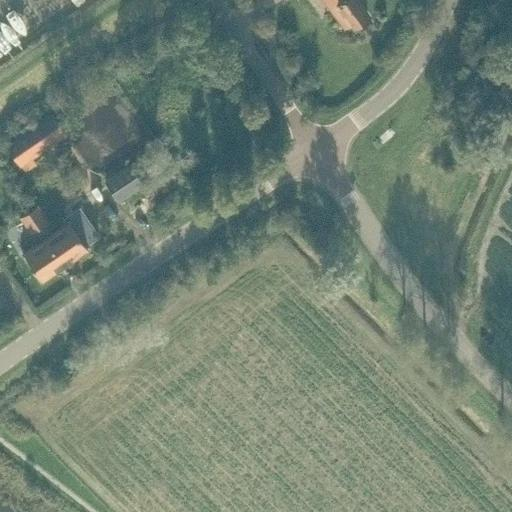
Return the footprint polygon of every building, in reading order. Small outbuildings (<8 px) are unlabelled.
[(367,15),(355,0),(330,0),(334,4),(330,7),(345,27),(352,21),(354,25),(367,15)] [(4,145),(19,166),(67,133),(52,112),(4,145)] [(133,161),(106,179),(119,198),(145,180),(133,161)] [(37,203),(28,209),(66,263),(88,248),(86,245),(99,236),(79,207),(65,216),(67,220),(53,228),(49,231),(44,224),(49,221),(37,203)] [(28,209),(19,216),(30,233),(35,230),(39,237),(22,248),(43,279),(66,263),(28,209)]
